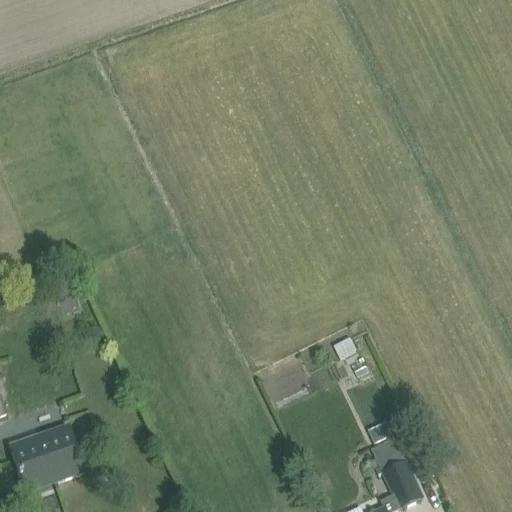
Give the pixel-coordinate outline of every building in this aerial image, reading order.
[(72,277),(52,284),(57,297),(76,290),(72,277)] [(349,339),(331,348),(338,361),(355,352),(349,339)] [(83,475),(79,463),(67,429),(38,439),(39,444),(11,454),(18,475),(17,476),(18,480),(20,479),(23,490),(52,480),(54,485),(83,475)] [(400,453),(377,464),(393,498),(399,511),(401,511),(423,502),(400,453)] [(383,511),(379,511),(399,511),(393,498),(380,505),(383,511)]
